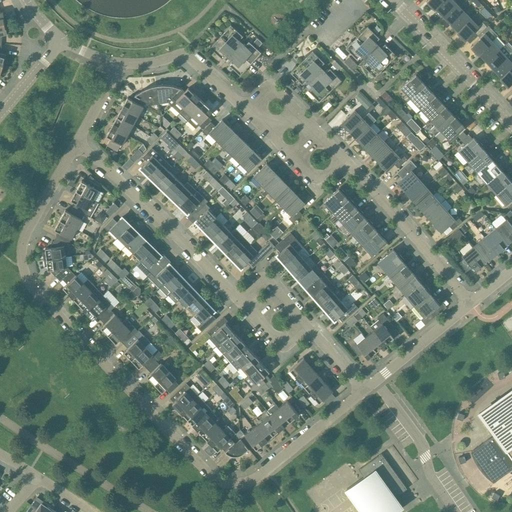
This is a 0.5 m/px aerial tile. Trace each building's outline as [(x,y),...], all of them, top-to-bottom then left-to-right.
[(427,0),(426,1),(435,9),(435,8),(442,0),(427,0)] [(435,8),(443,15),(456,3),(452,0),(442,0),(435,8)] [(450,23),(463,11),(456,3),(443,15),(450,23)] [(489,12),(484,7),(477,13),(482,18),(489,12)] [(471,18),(463,11),(450,23),(457,31),(458,31),(471,18)] [(474,31),(478,35),(487,27),(482,22),(478,26),(471,18),(458,31),(457,31),(465,40),(474,31)] [(8,22),(0,23),(0,43),(2,44),(2,35),(7,34),(7,31),(9,31),(8,22)] [(221,36),(236,50),(242,43),(239,40),(243,36),(231,25),(223,30),(225,32),(221,36)] [(488,25),(487,27),(478,35),(480,37),(471,46),(478,54),(479,54),(479,53),(492,41),(498,36),(488,25)] [(357,37),(371,52),(378,45),(375,42),(380,38),(368,26),(360,31),(362,32),(357,37)] [(230,57),(236,50),(221,36),(216,41),(214,40),(210,48),(222,59),(226,54),(230,57)] [(365,58),(371,52),(357,37),(352,42),(351,41),(346,48),(358,60),(362,56),(365,58)] [(242,43),(236,50),(251,64),(255,59),(257,61),(261,52),(249,41),(245,46),(242,43)] [(479,54),(486,61),(500,49),(492,41),(479,53),(479,54)] [(378,45),(371,52),(386,66),(391,61),(392,63),(397,55),(385,44),(381,48),(378,45)] [(500,49),(486,61),(494,69),(511,53),(511,52),(511,50),(506,44),(500,49)] [(251,64),(236,50),(230,57),(232,59),(228,64),(240,75),(248,71),(246,69),(251,64)] [(302,62),(316,76),(323,70),(320,67),(325,63),(313,51),(305,56),(306,57),(302,62)] [(386,66),(371,52),(365,58),(367,61),(363,65),(375,77),(382,72),(381,71),(386,66)] [(494,69),(501,77),(511,66),(511,54),(511,53),(494,69)] [(353,70),(358,65),(349,56),(344,61),(353,70)] [(309,83),(316,76),(302,62),(297,66),(295,65),(291,72),(302,84),(307,80),(309,83)] [(501,77),(500,78),(508,86),(511,81),(511,66),(501,77)] [(323,70),(316,76),(330,91),(335,87),(337,88),(342,80),(330,68),(326,72),(323,70)] [(401,88),(411,98),(426,85),(425,84),(420,78),(421,77),(417,73),(401,88)] [(330,91),(316,76),(309,83),(312,86),(308,90),(319,102),(327,97),(325,96),(330,91)] [(411,98),(421,109),(436,95),(435,95),(430,89),(431,88),(427,83),(425,84),(426,85),(411,98)] [(168,101),(172,97),(180,88),(180,87),(173,85),(165,84),(157,85),(159,103),(168,101)] [(159,103),(157,85),(149,87),(142,90),(135,95),(146,101),(151,104),(159,103)] [(172,106),(180,113),(184,108),(196,95),(188,88),(185,91),(180,88),(172,97),(176,101),(171,106),(172,106)] [(366,99),(360,92),(355,97),(361,104),(366,99)] [(392,99),(386,92),(381,96),(388,103),(392,99)] [(421,109),(431,119),(446,106),(445,105),(440,100),(441,98),(436,94),(435,95),(436,95),(421,109)] [(128,97),(122,107),(138,116),(146,101),(135,95),(132,100),(128,97)] [(204,103),(196,95),(184,108),(180,113),(187,121),(192,116),(204,103)] [(212,110),(204,103),(192,116),(187,121),(195,128),(198,125),(203,129),(211,120),(207,116),(212,110)] [(446,104),(445,105),(446,106),(431,119),(435,124),(434,127),(430,131),(435,135),(455,116),(449,110),(451,109),(446,104)] [(133,125),(138,116),(122,107),(117,117),(133,125)] [(389,108),(384,113),(386,116),(388,114),(391,118),(395,114),(392,111),(389,108)] [(363,118),(355,110),(342,122),(343,124),(342,125),(347,131),(349,130),(350,131),(363,118)] [(405,114),(402,118),(406,123),(412,117),(408,112),(405,114)] [(363,118),(350,131),(357,138),(370,126),(376,120),(369,113),(363,118)] [(456,115),(455,116),(435,135),(441,142),(447,137),(451,141),(465,127),(459,121),(460,119),(456,115)] [(112,126),(127,135),(133,125),(117,117),(112,126)] [(225,120),(224,121),(222,119),(215,126),(211,122),(203,131),(207,135),(209,132),(217,140),(230,127),(228,125),(229,124),(225,120)] [(127,135),(112,126),(106,136),(112,139),(108,146),(118,151),(127,135)] [(357,138),(364,146),(377,134),(370,126),(357,138)] [(174,135),(178,130),(175,127),(170,131),(174,135)] [(238,135),(230,127),(217,140),(225,148),(238,135)] [(150,136),(155,141),(158,137),(154,132),(150,136)] [(411,132),(406,136),(411,141),(412,142),(417,137),(416,136),(416,137),(411,132)] [(372,154),(385,142),(377,134),(364,146),(372,154)] [(245,142),(238,135),(225,148),(230,153),(225,158),(228,161),(233,155),(245,142)] [(483,148),(484,148),(485,147),(481,143),(480,144),(474,137),(459,150),(468,161),(483,148)] [(168,144),(167,146),(172,151),(175,148),(179,144),(176,141),(174,139),(168,144)] [(233,155),(241,163),(253,150),(245,142),(233,155)] [(385,142),(372,154),(379,162),(392,150),(385,142)] [(179,144),(175,148),(183,156),(187,152),(179,144)] [(148,176),(164,159),(152,147),(142,158),(146,162),(140,168),(148,176)] [(468,161),(478,172),(493,159),(494,158),(490,154),(489,155),(484,148),(483,148),(468,161)] [(143,153),(139,149),(130,158),(134,162),(143,153)] [(253,150),(241,163),(249,171),(261,158),(253,150)] [(392,150),(379,162),(380,163),(379,164),(385,170),(386,169),(387,170),(394,164),(398,168),(408,160),(403,155),(400,158),(392,150)] [(172,166),(164,159),(148,176),(156,183),(168,170),(172,166)] [(200,164),(194,159),(190,163),(196,169),(200,164)] [(493,159),(478,172),(487,183),(502,170),(503,170),(504,169),(500,164),(498,166),(493,159)] [(212,161),(206,167),(214,174),(219,169),(212,161)] [(411,161),(400,170),(405,176),(398,182),(399,183),(398,184),(403,190),(405,189),(406,191),(419,179),(412,171),(416,167),(411,161)] [(262,184),(275,172),(267,163),(254,176),(262,184)] [(156,183),(164,191),(176,178),(168,170),(156,183)] [(511,181),(511,178),(509,175),(508,176),(503,170),(502,170),(487,183),(497,194),(511,181)] [(282,179),(275,172),(262,184),(267,189),(262,193),(265,196),(269,192),(282,179)] [(99,184),(90,175),(86,183),(81,181),(76,190),(93,200),(98,190),(96,189),(99,184)] [(164,191),(171,198),(184,185),(176,178),(164,191)] [(277,199),(290,187),(282,179),(269,192),(277,199)] [(413,199),(426,187),(419,179),(406,191),(413,199)] [(184,185),(171,198),(179,206),(192,193),(196,189),(188,181),(184,185)] [(511,181),(497,194),(506,205),(511,200),(511,181)] [(284,207),(297,195),(290,187),(277,199),(284,207)] [(433,195),(426,187),(413,199),(420,207),(433,195)] [(324,201),(334,212),(349,199),(343,193),(344,192),(340,188),(339,189),(339,188),(324,201)] [(192,193),(179,206),(187,213),(192,208),(196,212),(206,203),(208,201),(196,189),(192,193)] [(73,208),(85,214),(90,217),(98,203),(93,200),(76,190),(71,200),(76,203),(73,208)] [(227,199),(223,203),(227,206),(230,203),(235,199),(232,196),(231,195),(227,199)] [(299,197),(297,195),(284,207),(292,215),(289,218),(293,223),(302,214),(298,209),(305,203),(303,201),(304,200),(300,196),(299,197)] [(433,195),(420,207),(427,215),(440,203),(433,195)] [(349,199),(334,212),(344,223),(358,210),(353,204),(354,203),(350,199),(349,200),(349,199)] [(109,208),(106,211),(110,216),(113,213),(117,209),(119,207),(115,203),(109,208)] [(203,229),(216,217),(208,209),(210,207),(206,203),(196,212),(200,216),(195,221),(203,229)] [(434,223),(448,211),(440,203),(427,215),(434,223)] [(65,210),(60,220),(77,229),(85,214),(73,208),(70,213),(65,210)] [(344,223),(353,234),(368,221),(362,214),(363,213),(360,209),(359,210),(358,210),(344,223)] [(448,211),(434,223),(435,224),(434,225),(439,231),(440,230),(441,231),(449,225),(453,230),(463,222),(458,217),(455,219),(448,211)] [(484,214),(481,211),(472,217),(475,221),(484,214)] [(117,238),(130,225),(122,217),(117,222),(113,218),(104,227),(108,231),(109,230),(117,238)] [(211,237),(223,225),(216,217),(203,229),(211,237)] [(511,224),(507,219),(496,228),(508,244),(511,240),(511,224)] [(77,229),(60,220),(54,229),(59,232),(56,237),(67,243),(68,244),(71,239),(77,229)] [(368,221),(353,234),(363,245),(378,231),(372,225),(373,224),(369,220),(368,221)] [(266,229),(260,223),(255,227),(261,233),(266,229)] [(130,225),(117,238),(125,245),(138,232),(130,225)] [(231,232),(223,225),(211,237),(218,245),(231,232)] [(218,245),(226,253),(239,240),(238,240),(242,236),(235,228),(231,232),(218,245)] [(508,244),(496,228),(485,237),(498,254),(503,250),(502,249),(508,244)] [(464,235),(459,229),(455,232),(449,237),(453,243),(464,235)] [(378,231),(363,245),(373,256),(388,242),(382,236),(383,235),(379,231),(378,232),(378,231)] [(138,232),(125,245),(133,253),(146,240),(138,232)] [(284,264),(298,252),(303,247),(290,233),(275,246),(280,252),(277,255),(284,264)] [(318,233),(314,237),(321,246),(324,242),(320,238),(321,237),(318,233)] [(250,244),(242,236),(238,240),(239,240),(226,253),(233,260),(246,248),(250,244)] [(46,258),(47,259),(66,257),(65,248),(68,248),(68,244),(67,243),(56,237),(50,247),(45,248),(46,252),(43,252),(44,259),(46,258)] [(473,246),(486,262),(493,256),(494,258),(498,254),(485,237),(473,246)] [(153,247),(146,240),(133,253),(141,260),(153,247)] [(269,240),(258,252),(255,255),(261,260),(275,246),(269,240)] [(255,255),(258,252),(250,244),(246,248),(233,260),(241,268),(255,255)] [(479,267),(486,262),(473,246),(462,256),(464,258),(459,263),(466,272),(471,267),(476,272),(480,268),(479,267)] [(153,247),(141,260),(141,261),(137,265),(148,276),(160,264),(156,260),(161,255),(153,247)] [(378,261),(387,273),(403,260),(402,260),(403,259),(400,254),(399,255),(393,249),(378,261)] [(90,252),(86,253),(86,254),(85,254),(86,262),(94,256),(90,252)] [(104,252),(100,256),(106,262),(110,258),(104,252)] [(291,272),(305,260),(298,252),(284,264),(291,272)] [(47,259),(44,260),(44,267),(47,267),(48,270),(53,269),(63,279),(71,272),(67,268),(66,257),(47,259)] [(115,271),(119,267),(112,259),(107,264),(115,271)] [(298,280),(312,268),(305,260),(291,272),(298,280)] [(387,273),(397,284),(412,271),(413,270),(409,266),(408,266),(403,260),(387,273)] [(160,264),(148,276),(160,288),(164,284),(177,271),(169,263),(164,268),(160,264)] [(316,264),(312,268),(298,280),(306,288),(319,276),(323,272),(316,264)] [(184,279),(177,271),(164,284),(160,288),(167,296),(168,295),(184,279)] [(397,284),(406,295),(421,282),(422,281),(418,277),(417,278),(412,271),(397,284)] [(71,272),(63,279),(67,284),(63,287),(71,295),(84,283),(76,275),(75,276),(71,272)] [(115,276),(111,272),(106,277),(105,279),(107,281),(108,279),(110,281),(115,276)] [(319,276),(306,288),(313,296),(326,284),(330,281),(323,272),(319,276)] [(353,275),(348,279),(352,283),(357,279),(353,275)] [(84,283),(71,295),(78,303),(95,287),(88,279),(84,283)] [(175,303),(179,299),(192,287),(184,279),(168,295),(175,303)] [(326,284),(313,296),(320,304),(333,292),(337,289),(330,281),(326,284)] [(138,285),(134,282),(129,287),(133,290),(138,285)] [(421,282),(406,295),(415,306),(430,293),(431,292),(428,288),(427,289),(421,282)] [(360,283),(355,287),(358,290),(360,292),(365,288),(363,286),(360,283)] [(86,311),(103,294),(95,287),(78,303),(86,311)] [(186,307),(199,295),(192,287),(179,299),(186,307)] [(132,292),(128,295),(133,300),(136,296),(132,292)] [(333,292),(320,304),(327,312),(340,300),(333,292)] [(436,300),(430,293),(415,306),(411,309),(419,319),(422,320),(426,324),(438,314),(434,310),(441,304),(437,299),(436,300)] [(103,294),(86,311),(93,319),(97,315),(101,319),(111,310),(115,307),(103,294)] [(199,295),(186,307),(194,315),(207,302),(199,295)] [(394,305),(389,299),(383,304),(388,310),(394,305)] [(348,308),(340,300),(327,312),(334,321),(338,317),(342,321),(358,307),(354,303),(348,308)] [(207,302),(194,315),(202,323),(197,327),(202,332),(216,319),(211,314),(215,310),(207,302)] [(366,313),(362,308),(358,312),(363,317),(366,313)] [(101,327),(108,335),(122,322),(111,310),(101,319),(105,324),(101,327)] [(374,330),(373,330),(385,344),(394,337),(389,331),(394,327),(383,313),(377,318),(378,320),(370,326),(374,330)] [(124,344),(138,331),(127,319),(123,322),(122,322),(108,335),(116,343),(120,340),(124,344)] [(216,346),(233,331),(226,322),(220,327),(217,323),(207,332),(211,336),(209,338),(216,346)] [(138,331),(124,344),(128,348),(124,351),(132,360),(150,342),(139,330),(138,331)] [(385,344),(373,330),(365,337),(376,351),(385,344)] [(240,339),(233,331),(216,346),(223,354),(227,351),(240,339)] [(376,351),(365,337),(356,344),(355,342),(351,346),(359,356),(363,352),(368,358),(376,351)] [(234,359),(248,347),(240,339),(227,351),(223,354),(230,362),(234,359)] [(157,349),(150,342),(132,360),(139,368),(143,364),(147,368),(156,360),(157,359),(153,354),(157,349)] [(198,348),(193,344),(189,348),(193,352),(198,348)] [(255,355),(248,347),(234,359),(230,362),(238,370),(241,367),(255,355)] [(262,363),(255,355),(241,367),(248,375),(262,363)] [(297,378),(311,366),(305,359),(303,356),(297,361),(298,363),(290,370),(297,378)] [(159,364),(156,360),(147,368),(151,372),(147,376),(155,384),(169,371),(161,363),(159,364)] [(243,380),(251,388),(254,385),(258,389),(261,386),(265,383),(270,379),(266,374),(269,371),(262,363),(248,375),(243,380)] [(297,378),(305,386),(318,374),(311,366),(297,378)] [(169,371),(155,384),(162,392),(166,388),(170,392),(179,384),(175,380),(176,379),(169,371)] [(318,374),(305,386),(312,394),(325,382),(318,374)] [(270,379),(265,383),(268,387),(269,388),(272,386),(278,392),(284,388),(274,375),(270,379)] [(218,380),(222,384),(227,380),(223,376),(218,380)] [(325,382),(312,394),(319,403),(333,391),(325,382)] [(198,395),(186,383),(170,398),(174,402),(172,403),(180,411),(193,399),(198,395)] [(268,387),(265,383),(261,386),(265,390),(265,391),(269,388),(268,387)] [(212,389),(216,393),(218,390),(220,388),(217,385),(212,389)] [(236,386),(229,392),(232,396),(240,390),(236,386)] [(218,390),(216,393),(219,396),(224,392),(220,388),(218,390)] [(511,390),(479,414),(494,435),(471,451),(473,455),(475,461),(478,466),(481,471),(486,476),(490,480),(494,483),(511,469),(511,390)] [(201,407),(205,403),(198,395),(193,399),(180,411),(188,419),(201,407)] [(287,400),(279,407),(290,421),(299,414),(287,400)] [(188,419),(195,427),(208,415),(212,411),(205,403),(201,407),(188,419)] [(279,407),(276,404),(268,410),(271,414),(270,414),(282,428),(290,421),(279,407)] [(236,410),(232,406),(228,411),(231,415),(236,410)] [(259,417),(262,421),(273,435),(282,428),(270,414),(271,414),(268,410),(259,417)] [(195,427),(202,435),(216,422),(219,419),(212,411),(208,415),(195,427)] [(273,435),(262,421),(254,428),(265,442),(267,440),(269,442),(275,437),(273,435)] [(210,443),(223,430),(216,422),(202,435),(210,443)] [(256,449),(265,442),(254,428),(245,435),(245,436),(241,439),(249,448),(253,445),(256,449)] [(231,438),(223,430),(210,443),(218,451),(221,447),(225,451),(234,443),(230,439),(231,438)] [(244,434),(240,430),(235,434),(239,438),(244,434)] [(244,452),(249,448),(241,439),(235,444),(234,443),(225,451),(227,453),(229,454),(232,455),(234,455),(237,455),(239,455),(242,454),(244,452)] [(364,476),(347,489),(363,511),(396,511),(402,508),(394,498),(407,489),(381,453),(359,469),(364,476)] [(500,496),(495,493),(492,498),(497,501),(500,496)]
